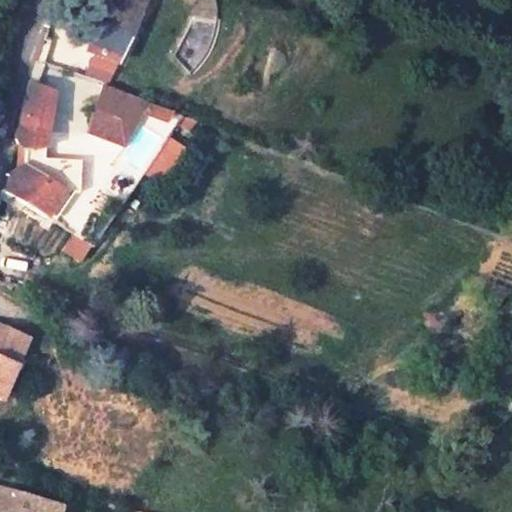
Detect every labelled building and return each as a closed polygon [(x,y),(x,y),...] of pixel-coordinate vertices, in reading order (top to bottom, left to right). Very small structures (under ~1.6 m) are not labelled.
[(103,0),(83,51),(116,64),(141,0),(103,0)] [(10,194),(54,219),(70,191),(81,193),(85,168),(49,161),(63,87),(39,78),(19,144),(29,157),(28,166),(15,175),(10,194)] [(84,125),(121,141),(142,92),(134,89),(121,107),(99,98),(95,97),(84,125)] [(142,105),(137,117),(160,128),(166,115),(142,105)] [(167,140),(139,175),(158,190),(186,155),(167,140)] [(67,240),(60,253),(78,262),(85,249),(67,240)] [(0,394),(3,395),(25,336),(0,327),(0,394)] [(35,511),(38,500),(0,489),(0,488),(0,511),(35,511)] [(62,511),(63,507),(38,500),(35,511),(62,511)]
